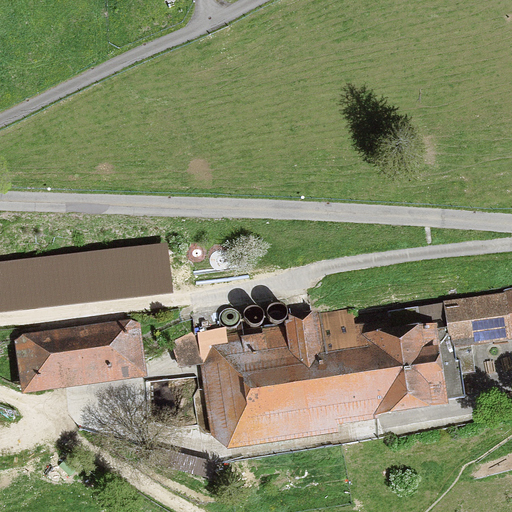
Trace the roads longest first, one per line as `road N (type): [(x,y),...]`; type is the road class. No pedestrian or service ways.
road 1 (track): [(0,314),(511,244)]
road 2 (unclassified): [(511,222),(0,198)]
road 3 (track): [(192,511),(0,389)]
